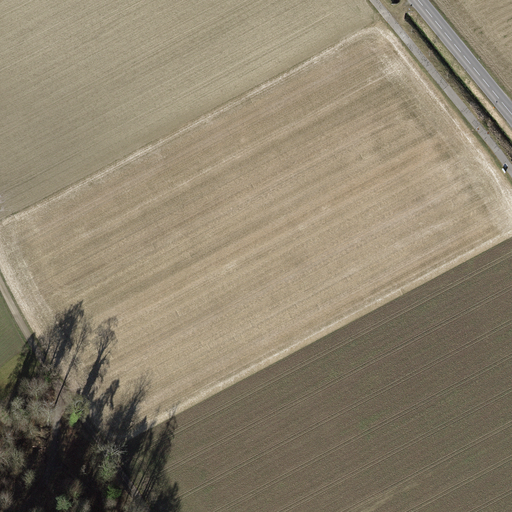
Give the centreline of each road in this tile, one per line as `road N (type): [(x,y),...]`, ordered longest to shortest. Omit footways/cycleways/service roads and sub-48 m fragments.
road 1 (track): [(147,511),(0,291)]
road 2 (tertiary): [(418,0),(511,117)]
road 3 (track): [(54,379),(48,466),(22,511)]
